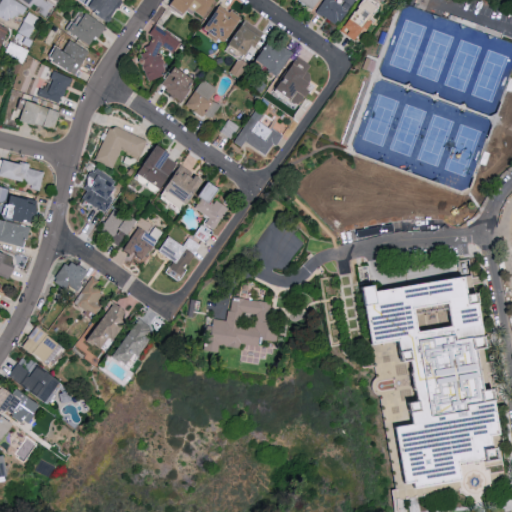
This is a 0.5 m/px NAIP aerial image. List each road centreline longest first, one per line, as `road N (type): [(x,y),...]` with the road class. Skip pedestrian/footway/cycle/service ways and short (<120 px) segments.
road 1 (residential): [(0,361),(28,315),(55,241),(81,134),(161,0)]
road 2 (residential): [(177,317),(346,67)]
road 3 (residential): [(106,82),(264,192)]
road 4 (residential): [(489,226),(511,374)]
road 5 (residential): [(55,241),(177,317)]
